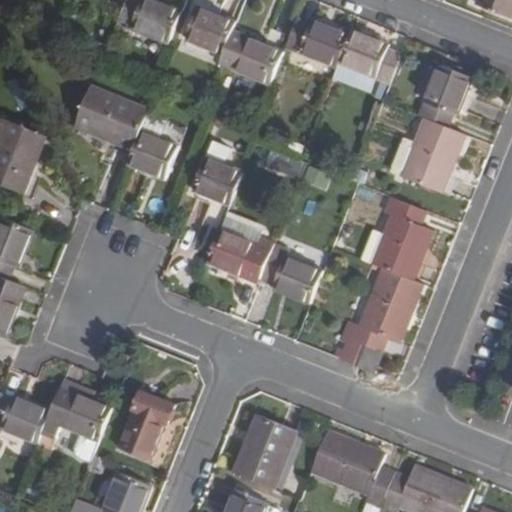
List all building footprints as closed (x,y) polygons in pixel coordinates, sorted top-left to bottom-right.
[(145,0),(145,2),(140,0),(128,0),(119,25),(171,45),(184,12),(154,0),(145,0)] [(511,21),(511,0),(480,0),(479,3),(477,7),(511,21)] [(226,56),(235,33),(239,22),(201,8),(189,41),(226,56)] [(315,21),(313,27),(298,21),(287,49),(339,70),(352,36),(315,21)] [(352,36),(339,70),(335,79),(354,86),(360,72),(392,84),(403,56),(390,50),(391,46),(354,32),(352,36)] [(237,72),(273,86),(286,53),(235,33),(226,56),(223,64),(238,69),(237,72)] [(473,78),(441,66),(421,117),(429,120),(449,128),(455,114),(460,115),(473,78)] [(135,151),(142,134),(150,112),(94,89),(79,129),(135,151)] [(226,120),(217,112),(210,121),(219,128),(226,120)] [(154,113),(150,130),(168,135),(172,117),(154,113)] [(406,177),(445,193),(468,136),(449,128),(429,120),(419,143),(406,177)] [(0,185),(25,195),(49,137),(8,121),(0,141),(0,185)] [(167,181),(180,148),(142,134),(135,151),(130,166),(167,181)] [(398,174),(406,177),(419,143),(407,139),(396,167),(398,174)] [(195,192),(233,207),(247,174),(227,166),(234,151),(215,143),(209,159),(195,192)] [(282,156),(276,170),(299,179),(305,165),(282,156)] [(307,183),(332,189),(336,172),(312,166),(307,183)] [(423,227),(430,211),(395,198),(389,213),(396,216),(377,265),(386,269),(415,281),(435,231),(423,227)] [(17,268),(22,270),(37,232),(3,218),(0,226),(0,277),(11,282),(17,268)] [(236,220),(230,234),(260,246),(262,240),(266,233),(236,220)] [(247,280),(249,275),(262,281),(277,246),(262,240),(260,246),(230,234),(223,232),(210,265),(247,280)] [(289,258),(291,252),(277,246),(262,281),(277,286),(274,291),(313,306),(326,272),(289,258)] [(363,326),(355,324),(347,343),(352,346),(349,353),(344,350),(340,359),(357,366),(375,374),(384,353),(389,339),(402,344),(425,285),(415,281),(386,269),(363,326)] [(24,287),(11,282),(0,277),(0,337),(8,341),(23,302),(18,300),(24,287)] [(177,407),(144,394),(122,449),(154,462),(170,423),(171,423),(178,407),(177,407)] [(63,427),(102,442),(115,410),(77,395),(75,400),(60,395),(53,414),(40,445),(53,451),(63,427)] [(29,404),(28,409),(14,403),(0,397),(0,439),(3,431),(40,445),(53,414),(29,404)] [(29,404),(16,399),(14,403),(28,409),(29,404)] [(299,432),(259,417),(236,474),(276,490),(299,432)] [(387,456),(330,432),(313,472),(370,496),(368,501),(383,507),(397,473),(383,468),(387,456)] [(412,511),(466,511),(475,492),(415,468),(411,479),(397,473),(383,507),(395,511),(399,511),(401,507),(412,511)] [(145,511),(155,488),(121,475),(106,511),(104,511),(78,502),(74,511),(145,511)] [(266,511),(270,504),(228,488),(219,511),(266,511)]
